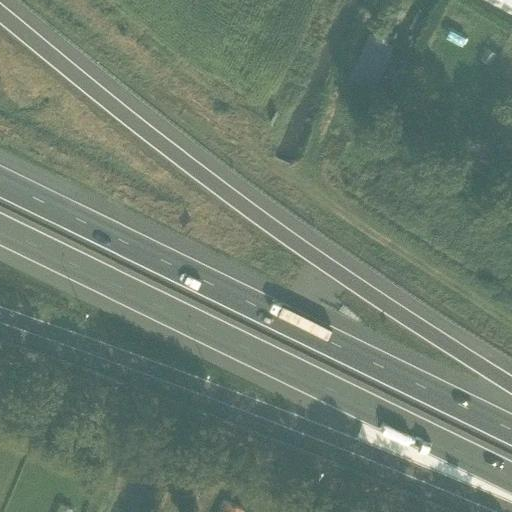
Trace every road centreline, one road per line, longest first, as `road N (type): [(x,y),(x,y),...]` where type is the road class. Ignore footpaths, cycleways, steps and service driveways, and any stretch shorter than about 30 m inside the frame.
road 1 (motorway): [(511,385),(364,288),(0,8)]
road 2 (motorway): [(511,429),(0,179)]
road 3 (motorway): [(0,233),(511,479)]
road 4 (motorway): [(0,314),(511,502)]
